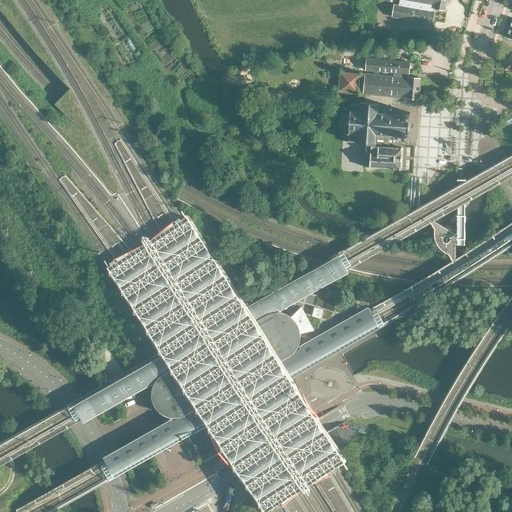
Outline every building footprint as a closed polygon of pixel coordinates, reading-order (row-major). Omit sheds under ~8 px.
[(434,9),(445,11),(446,0),(400,0),(399,6),(394,5),(392,16),(432,24),(434,9)] [(389,77),(366,75),(364,94),(400,97),(401,97),(410,98),(412,98),(418,99),(420,79),(408,78),(410,63),(367,59),(366,70),(397,73),(397,75),(394,75),(394,77),(391,77),(391,75),(389,75),(389,77)] [(360,94),(361,77),(345,76),(343,92),(360,94)] [(375,146),(388,147),(388,144),(389,137),(393,137),(394,139),(394,140),(396,141),(397,141),(398,141),(400,141),(401,139),(401,138),(402,138),(402,139),(408,140),(409,133),(407,132),(408,120),(410,120),(410,113),(403,112),(403,115),(402,115),(402,112),(401,111),(399,110),(398,110),(397,110),(396,111),(395,114),(380,113),(381,106),(378,105),(378,104),(360,103),(360,104),(352,104),(351,111),(350,111),(349,114),(347,114),(345,114),(344,115),(341,117),(340,120),(340,123),(340,124),(340,126),(341,127),(344,129),(343,141),(347,141),(347,142),(357,142),(357,143),(375,144),(375,146)] [(511,118),(498,126),(500,131),(511,124),(511,118)] [(401,148),(388,147),(375,146),(371,146),(371,153),(364,153),(364,167),(400,169),(401,148)] [(175,229),(235,325),(253,314),(247,304),(193,218),(188,220),(175,229)] [(153,243),(212,337),(235,325),(175,229),(153,243)] [(134,255),(194,347),(212,337),(153,243),(134,255)] [(117,266),(175,358),(194,347),(134,255),(117,266)] [(116,281),(167,362),(175,358),(117,266),(111,270),(109,270),(116,281)] [(260,395),(268,391),(267,389),(291,375),(282,360),(288,357),(290,356),(292,355),(293,354),(294,352),(297,348),(299,345),(299,343),(300,342),(300,339),(300,338),(300,336),(300,334),(315,330),(301,307),(292,317),(290,316),(288,315),(287,314),(285,313),(283,313),(282,312),(281,312),(279,312),(278,312),(277,312),(275,312),(273,313),(272,313),(271,313),(268,314),(267,315),(257,321),(247,306),(230,316),(155,359),(161,370),(162,370),(165,376),(164,377),(163,377),(162,378),(161,379),(160,380),(159,381),(158,382),(157,383),(156,384),(156,385),(155,386),(154,387),(154,389),(153,390),(153,391),(153,393),(152,394),(152,396),(152,397),(152,399),(152,400),(152,402),(153,403),(153,404),(153,405),(154,406),(154,407),(155,408),(156,410),(156,411),(157,412),(158,413),(159,414),(160,415),(161,416),(163,417),(164,418),(165,418),(167,419),(168,419),(169,420),(171,420),(172,420),(173,421),(175,421),(176,421),(177,421),(178,421),(180,420),(181,420),(182,420),(183,419),(185,419),(187,418),(188,417),(195,429),(230,409),(231,412),(239,407),(247,411),(247,415),(251,422),(254,424),(258,424),(261,423),(263,422),(266,420),(267,417),(267,415),(268,413),(264,406),(260,404),(260,395)] [(315,307),(312,316),(321,318),(324,310),(315,307)] [(283,404),(303,393),(290,371),(270,382),(283,404)] [(262,416),(283,404),(270,382),(248,395),(262,416)] [(283,404),(322,422),(319,415),(303,393),(283,404)] [(262,416),(278,442),(322,422),(283,404),(262,416)] [(225,437),(244,426),(230,405),(211,415),(225,437)] [(217,441),(225,437),(211,415),(203,419),(217,441)] [(244,426),(260,452),(278,442),(262,416),(244,426)] [(285,454),(323,425),(322,422),(278,442),(285,454)] [(285,454),(312,497),(343,470),(347,466),(339,453),(337,449),(328,432),(323,425),(285,454)] [(225,437),(241,463),(260,452),(244,426),(225,437)] [(217,441),(234,467),(241,463),(225,437),(217,441)] [(267,464),(285,454),(278,442),(260,452),(267,464)] [(249,475),(267,464),(260,452),(241,463),(249,475)] [(267,464),(295,509),(312,497),(285,454),(267,464)] [(241,479),(249,475),(241,463),(234,467),(241,479)] [(263,497),(272,511),(289,511),(295,509),(267,464),(249,475),(263,497)] [(249,475),(241,479),(242,481),(252,496),(261,511),(272,511),(263,497),(249,475)]
